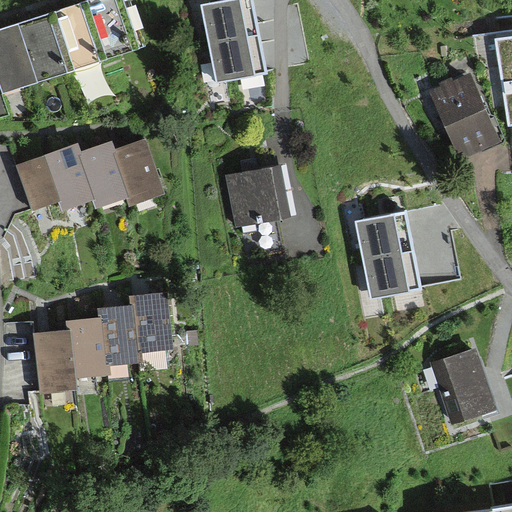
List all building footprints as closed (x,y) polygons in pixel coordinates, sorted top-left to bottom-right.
[(126,0),(107,0),(89,6),(108,65),(144,54),(126,0)] [(252,0),(240,0),(201,8),(217,88),(268,78),(252,0)] [(89,6),(54,17),(73,77),(108,65),(89,6)] [(54,17),(18,29),(38,88),(73,77),(54,17)] [(18,29),(0,34),(0,92),(2,99),(38,88),(18,29)] [(511,37),(496,40),(511,150),(511,37)] [(497,139),(470,77),(432,93),(459,156),(497,139)] [(146,145),(113,156),(128,203),(130,210),(164,198),(146,145)] [(110,148),(78,159),(94,205),(97,213),(128,203),(113,156),(110,148)] [(76,151),(44,162),(59,206),(62,215),(94,205),(78,159),(76,151)] [(44,162),(17,171),(32,215),(59,206),(44,162)] [(279,166),(228,175),(237,227),(288,217),(279,166)] [(406,206),(355,216),(371,296),(423,286),(406,206)] [(168,292),(134,296),(135,304),(141,351),(175,347),(168,292)] [(135,304),(101,309),(102,317),(108,364),(142,360),(141,351),(135,304)] [(102,317),(68,322),(69,333),(75,379),(110,374),(108,364),(102,317)] [(69,333),(34,338),(41,395),(77,391),(75,379),(69,333)] [(476,349),(433,362),(452,423),(496,409),(476,349)] [(511,511),(511,501),(436,511),(511,511)]
